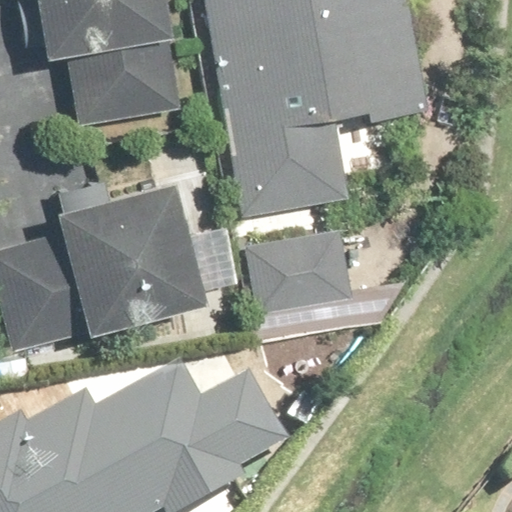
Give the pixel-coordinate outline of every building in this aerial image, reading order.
[(80,124),(180,106),(167,36),(178,34),(173,6),(171,0),(39,0),(50,58),(67,55),(80,124)] [(209,0),(246,216),(347,199),(335,124),(425,108),(406,0),(209,0)] [(215,297),(185,177),(64,207),(69,228),(0,244),(0,268),(19,345),(215,297)] [(248,242),(260,310),(348,295),(336,226),(248,242)] [(0,511),(218,511),(253,495),(243,476),(290,453),(246,363),(176,397),(166,377),(124,397),(114,377),(49,408),(43,395),(0,416),(0,511)]
